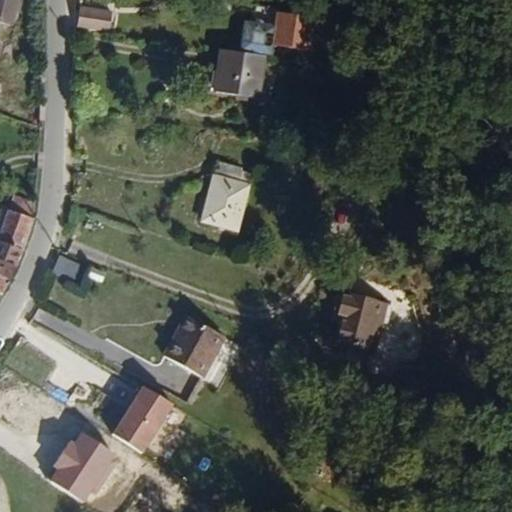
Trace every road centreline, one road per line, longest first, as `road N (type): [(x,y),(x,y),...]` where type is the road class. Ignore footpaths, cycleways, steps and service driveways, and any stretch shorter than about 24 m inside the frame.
road 1 (residential): [(59,0),(57,194),(20,303),(0,334)]
road 2 (unknown): [(57,194),(107,250),(138,270),(262,310)]
